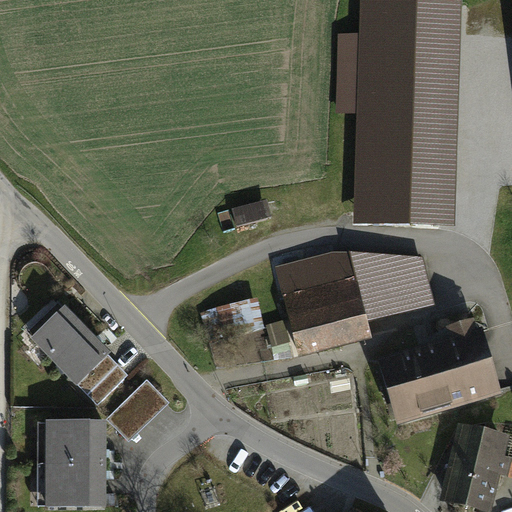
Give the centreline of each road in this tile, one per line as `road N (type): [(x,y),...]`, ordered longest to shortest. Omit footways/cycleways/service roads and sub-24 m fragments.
road 1 (residential): [(218,413),(26,213)]
road 2 (residential): [(407,511),(218,413)]
road 3 (residential): [(218,413),(152,470),(146,511)]
